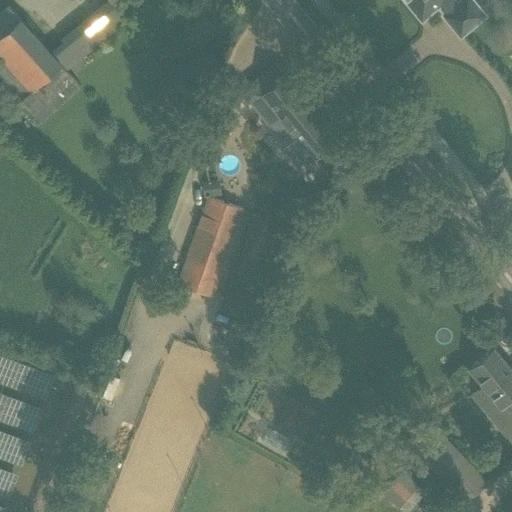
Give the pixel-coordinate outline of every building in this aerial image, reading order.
[(407,0),(421,17),(438,3),(446,12),(444,14),(461,34),(484,14),(472,0),(460,0),(457,3),(454,0),(407,0)] [(41,123),(81,87),(66,70),(69,67),(75,73),(85,64),(80,58),(128,19),(115,4),(91,23),(86,17),(61,37),(63,40),(49,51),(8,5),(0,12),(0,61),(0,62),(0,61),(0,91),(14,107),(21,100),(41,123)] [(339,137),(277,62),(241,92),(285,146),(296,137),(313,158),(339,137)] [(55,161),(42,149),(37,155),(50,166),(55,161)] [(220,179),(202,181),(204,196),(221,194),(220,179)] [(244,209),(208,196),(177,283),(213,296),(244,209)] [(511,369),(493,347),(467,368),(481,386),(470,394),(511,444),(511,369)] [(429,419),(406,442),(463,503),(488,480),(429,419)] [(317,432),(312,439),(319,444),(324,437),(317,432)] [(385,496),(405,511),(408,511),(426,490),(404,473),(385,496)]
